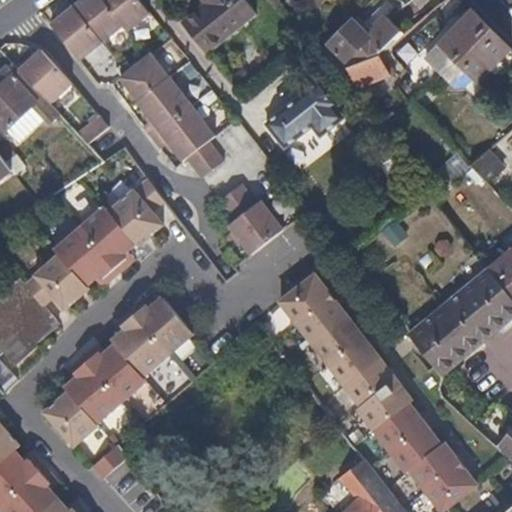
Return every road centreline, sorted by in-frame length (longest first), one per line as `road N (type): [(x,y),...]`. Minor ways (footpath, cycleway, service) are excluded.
road 1 (residential): [(111,511),(18,405),(175,256),(221,321),(290,270)]
road 2 (residential): [(20,3),(183,198)]
